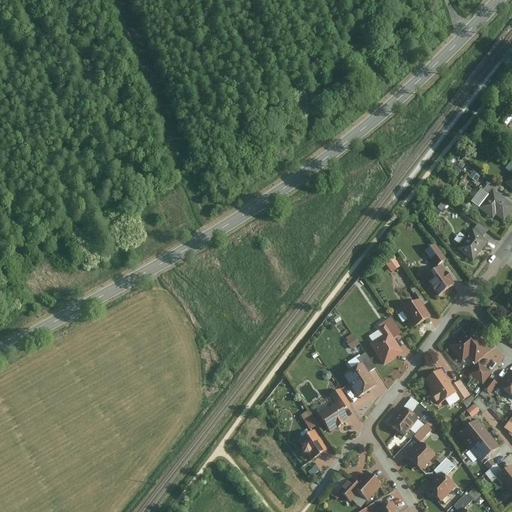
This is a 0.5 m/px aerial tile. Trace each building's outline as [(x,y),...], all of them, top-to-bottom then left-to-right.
[(475,170),(469,175),(476,183),(482,177),(475,170)] [(509,223),(511,218),(511,203),(494,191),(492,194),(484,189),(474,203),(496,220),(499,216),(509,223)] [(476,265),(492,245),(475,231),(459,251),(476,265)] [(435,246),(425,253),(437,268),(446,262),(435,246)] [(391,273),(401,267),(394,256),(384,262),(391,273)] [(440,299),(458,286),(444,267),(426,280),(440,299)] [(415,331),(433,320),(421,301),(403,312),(415,331)] [(387,368),(406,355),(395,340),(403,335),(393,321),(381,328),(387,339),(374,347),(387,368)] [(473,330),(453,346),(462,365),(472,360),(476,366),(494,353),(473,330)] [(344,338),(350,350),(360,345),(354,334),(344,338)] [(360,401),(380,388),(371,375),(377,370),(368,356),(359,361),(364,368),(347,377),(360,401)] [(482,366),(471,376),(485,388),(494,375),(482,366)] [(460,396),(444,371),(427,382),(434,393),(430,395),(440,409),(460,396)] [(511,376),(503,389),(511,396),(511,376)] [(494,382),(487,392),(493,396),(499,387),(494,382)] [(332,433),(351,423),(347,413),(354,408),(342,392),(333,397),(338,405),(321,416),(332,433)] [(473,419),(481,412),(475,405),(467,411),(473,419)] [(310,430),(316,425),(307,411),(300,416),(310,430)] [(406,411),(394,427),(408,441),(422,421),(406,411)] [(491,436),(478,422),(460,438),(473,453),(491,436)] [(300,444),(315,464),(331,452),(319,434),(300,444)] [(491,436),(473,453),(485,466),(503,449),(491,436)] [(424,446),(412,462),(424,474),(438,458),(424,446)] [(441,478),(431,493),(443,504),(458,489),(451,478),(458,469),(450,461),(435,473),(441,478)] [(511,469),(501,479),(511,497),(511,469)] [(361,497),(370,503),(385,487),(369,476),(358,486),(352,484),(347,492),(355,505),(361,497)] [(459,511),(468,511),(473,504),(467,497),(457,510),(459,511)]
